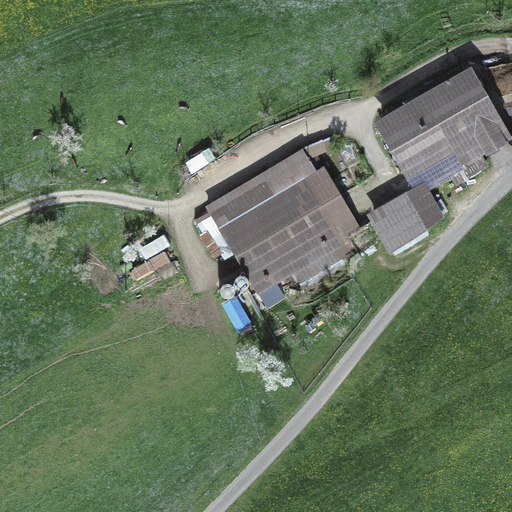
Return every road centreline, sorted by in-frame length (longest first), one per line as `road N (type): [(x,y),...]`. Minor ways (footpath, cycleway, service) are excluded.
road 1 (unclassified): [(212,511),(444,246),(511,180)]
road 2 (track): [(0,223),(53,200),(181,213)]
